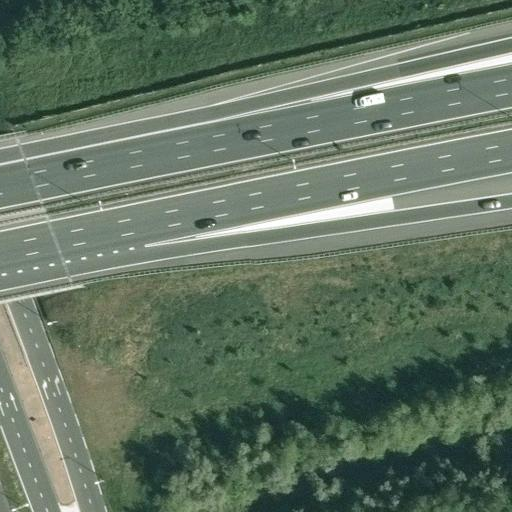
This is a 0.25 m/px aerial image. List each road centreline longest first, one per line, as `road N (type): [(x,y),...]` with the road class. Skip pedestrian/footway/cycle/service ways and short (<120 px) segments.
road 1 (motorway): [(511,44),(111,140),(17,181)]
road 2 (motorway): [(511,86),(17,181)]
road 3 (motorway): [(126,229),(511,155)]
road 4 (motorway): [(126,229),(313,230),(511,202)]
road 5 (motorway): [(90,511),(0,250)]
road 6 (primary): [(47,511),(0,386)]
road 7 (motorway): [(0,253),(126,229)]
